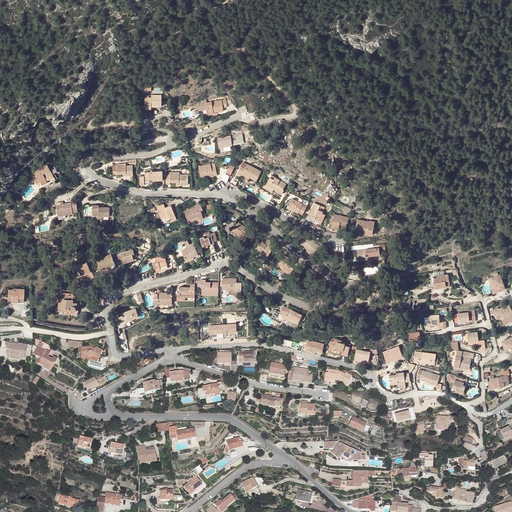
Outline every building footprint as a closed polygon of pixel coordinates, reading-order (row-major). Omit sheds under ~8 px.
[(162,95),(151,95),(151,97),(145,97),(145,106),(152,106),(162,106),(162,95)] [(244,103),(244,105),(239,107),(241,112),(246,110),(248,112),(250,112),(252,112),(254,112),(256,111),(258,109),(259,106),(259,103),(258,101),(256,99),(253,97),(251,97),(249,98),(247,99),(245,101),(244,103)] [(226,99),(206,103),(207,109),(208,113),(215,112),(223,111),(223,108),(227,107),(226,99)] [(243,134),(233,135),(233,144),(244,143),(243,134)] [(231,136),(218,136),(218,149),(232,149),(231,136)] [(133,165),(126,166),(126,163),(113,164),(113,175),(117,174),(124,173),(124,176),(127,175),(133,175),(133,165)] [(212,163),(210,163),(198,166),(201,177),(208,175),(213,174),(213,176),(217,175),(215,164),(214,163),(213,163),(212,163)] [(230,164),(226,172),(230,174),(235,167),(230,164)] [(31,175),(38,189),(44,186),(50,183),(56,180),(47,165),(35,171),(35,172),(31,175)] [(242,167),(241,166),(237,173),(242,175),(243,174),(250,177),(256,181),(261,172),(247,165),(246,166),(245,169),(242,167)] [(153,171),(145,172),(145,176),(140,176),(140,184),(145,184),(145,183),(144,179),(150,179),(153,179),(153,180),(163,180),(163,171),(153,171)] [(188,175),(179,175),(179,173),(170,173),(170,175),(166,175),(166,184),(170,185),(170,182),(176,182),(179,182),(179,185),(188,185),(188,175)] [(230,176),(224,173),(221,179),(227,182),(230,176)] [(286,184),(272,175),(271,177),(266,184),(274,189),(282,194),(284,190),(283,189),(286,184)] [(239,180),(230,176),(227,182),(236,186),(239,180)] [(71,202),(63,204),(60,204),(56,205),(58,214),(64,213),(65,215),(73,213),(73,212),(78,211),(76,200),(71,200),(71,202)] [(303,203),(295,200),(294,201),(292,200),(288,207),(290,209),(292,206),(295,208),(294,210),(298,212),(299,211),(303,213),(306,208),(306,207),(302,205),(303,203)] [(324,207),(314,203),(311,210),(309,209),(308,213),(313,215),(314,214),(316,215),(315,216),(313,221),(321,224),(325,214),(321,212),(322,211),(323,211),(324,207)] [(176,217),(171,205),(165,207),(164,204),(157,207),(157,209),(158,209),(158,211),(161,209),(162,211),(159,212),(161,218),(169,215),(171,219),(176,217)] [(110,207),(99,207),(99,205),(93,205),(92,215),(109,216),(110,209),(110,207)] [(199,211),(197,206),(184,211),(189,223),(204,217),(201,210),(199,211)] [(349,218),(334,214),(331,227),(346,231),(349,218)] [(369,222),(357,219),(356,228),(365,229),(364,232),(372,234),(374,222),(369,221),(369,222)] [(249,229),(238,222),(233,231),(232,230),(230,233),(237,237),(238,234),(246,239),(249,234),(247,233),(249,229)] [(217,240),(215,232),(210,234),(209,231),(205,233),(206,236),(206,238),(205,238),(204,236),(200,238),(203,248),(214,244),(213,241),(217,240)] [(321,247),(307,235),(301,243),(308,248),(315,254),(318,251),(321,247)] [(189,244),(186,237),(182,239),(183,243),(184,243),(187,247),(190,246),(189,244)] [(275,246),(270,242),(271,241),(268,238),(265,243),(262,241),(258,247),(263,251),(268,255),(275,246)] [(199,254),(194,243),(189,244),(190,246),(187,247),(182,250),(185,260),(193,257),(199,254)] [(378,247),(357,250),(358,260),(366,259),(366,256),(372,256),(380,255),(380,250),(385,249),(385,245),(378,246),(378,247)] [(315,254),(308,248),(306,251),(314,257),(316,255),(315,254)] [(133,256),(132,254),(134,253),(133,249),(126,251),(121,252),(121,254),(123,258),(124,263),(134,260),(133,256)] [(115,264),(111,254),(97,260),(101,270),(115,264)] [(168,268),(165,255),(159,257),(160,258),(161,261),(157,262),(154,262),(157,272),(168,269),(168,268)] [(296,263),(285,255),(277,265),(283,270),(285,267),(289,270),(287,273),(291,276),(294,273),(292,271),(294,268),(293,266),(296,263)] [(89,268),(87,262),(78,266),(77,265),(71,267),(74,272),(79,270),(81,275),(78,277),(81,284),(85,282),(84,278),(89,276),(90,278),(94,276),(92,271),(91,271),(90,271),(88,268),(89,268)] [(435,276),(433,276),(435,287),(446,286),(445,281),(449,280),(448,274),(444,275),(435,276)] [(506,289),(501,274),(490,278),(491,283),(493,282),(495,287),(494,288),(495,293),(506,289)] [(236,289),(237,278),(223,278),(223,281),(221,281),(221,286),(222,286),(222,289),(236,289)] [(107,283),(105,280),(100,284),(104,290),(109,285),(108,284),(107,283)] [(446,286),(435,287),(435,289),(450,287),(449,280),(445,281),(446,286)] [(283,285),(277,281),(274,286),(277,288),(281,290),(283,285)] [(219,282),(206,282),(204,282),(204,283),(201,283),(201,287),(202,287),(202,292),(211,292),(219,292),(219,282)] [(190,287),(179,287),(179,291),(177,291),(177,300),(195,300),(195,283),(190,283),(190,287)] [(24,289),(13,288),(13,289),(8,289),(8,298),(13,298),(13,300),(18,300),(18,302),(24,302),(24,289)] [(74,295),(74,294),(60,292),(58,308),(63,308),(64,307),(70,308),(70,310),(71,311),(72,312),(74,312),(75,311),(76,311),(76,310),(77,302),(75,302),(73,302),(74,295)] [(143,299),(141,292),(135,294),(135,296),(137,295),(139,301),(140,300),(143,299)] [(172,292),(158,293),(154,294),(154,298),(154,304),(157,304),(157,305),(158,305),(158,303),(172,303),(172,294),(172,292)] [(410,299),(401,302),(402,310),(411,309),(410,299)] [(511,320),(511,309),(509,304),(498,309),(498,308),(492,310),(495,316),(496,315),(499,319),(501,318),(503,317),(504,319),(502,319),(504,324),(511,320)] [(302,314),(283,305),(280,312),(284,314),(282,316),(288,319),(289,316),(299,321),(300,318),(304,320),(306,317),(302,315),(302,314)] [(135,307),(118,314),(121,323),(139,316),(135,307)] [(284,314),(280,312),(276,309),(272,316),(279,319),(281,320),(282,321),(283,321),(286,323),(288,319),(282,316),(284,314)] [(468,312),(458,313),(459,322),(469,320),(469,321),(476,321),(475,316),(469,317),(468,312)] [(440,322),(439,314),(429,315),(430,325),(436,325),(435,323),(440,323),(440,329),(446,328),(446,321),(440,322)] [(208,324),(208,333),(237,332),(236,323),(208,324)] [(419,331),(409,333),(410,341),(420,340),(421,341),(427,340),(426,336),(420,337),(419,331)] [(478,331),(472,332),(467,333),(468,339),(468,341),(477,340),(478,344),(479,349),(485,349),(484,340),(479,340),(478,331)] [(511,336),(502,341),(505,349),(508,348),(509,351),(510,351),(510,352),(511,350),(511,336)] [(345,344),(341,343),(342,341),(332,338),(328,352),(339,355),(339,353),(341,353),(342,350),(343,350),(342,354),(348,355),(350,346),(345,345),(345,344)] [(308,340),(306,349),(322,353),(324,343),(308,340)] [(90,346),(82,347),(82,342),(68,341),(69,348),(80,347),(80,348),(81,356),(87,355),(87,356),(88,357),(89,358),(90,358),(91,358),(92,357),(93,357),(98,359),(102,350),(96,347),(96,346),(90,344),(90,346)] [(50,352),(46,350),(42,348),(43,344),(41,343),(39,342),(37,347),(33,345),(33,354),(42,358),(39,364),(44,367),(50,370),(51,367),(52,365),(54,366),(58,358),(53,356),(52,359),(48,357),(50,352)] [(15,344),(7,343),(6,349),(8,349),(7,355),(20,357),(20,358),(25,359),(28,345),(18,344),(18,345),(15,344)] [(370,351),(356,349),(356,350),(354,359),(362,361),(362,359),(369,360),(370,351)] [(471,359),(462,357),(462,356),(473,358),(474,353),(457,350),(456,355),(454,366),(469,369),(471,359)] [(255,351),(238,352),(238,363),(243,362),(255,362),(255,351)] [(231,352),(217,353),(214,353),(214,358),(214,363),(217,363),(224,363),(231,363),(231,352)] [(436,354),(415,352),(414,362),(435,364),(436,358),(436,354)] [(286,365),(271,362),(269,373),(284,376),(286,365)] [(390,364),(389,362),(386,363),(387,365),(384,366),(383,367),(383,368),(384,371),(389,369),(393,368),(391,364),(390,364)] [(308,375),(309,370),(294,367),(293,371),(289,370),(288,380),(308,383),(309,379),(311,379),(311,375),(308,375)] [(352,376),(346,372),(344,374),(340,371),(330,369),(329,373),(328,373),(325,373),(324,379),(335,380),(338,380),(346,385),(350,379),(352,376)] [(440,376),(419,369),(417,378),(420,379),(420,380),(429,382),(429,383),(437,386),(438,383),(440,376)] [(509,370),(503,371),(503,373),(500,374),(500,376),(490,379),(491,381),(488,381),(488,378),(484,379),(485,385),(489,385),(490,389),(504,386),(503,381),(509,380),(507,375),(510,374),(509,370)] [(169,372),(165,373),(165,379),(170,379),(170,382),(184,381),(183,371),(169,372)] [(404,372),(396,373),(396,374),(389,375),(391,385),(398,384),(398,383),(405,382),(409,381),(410,381),(409,373),(404,373),(404,372)] [(468,379),(456,375),(449,373),(447,380),(454,382),(453,386),(456,387),(456,389),(464,391),(466,385),(463,384),(464,382),(467,383),(468,379)] [(101,376),(95,377),(83,384),(87,390),(91,388),(99,384),(99,385),(105,382),(102,377),(102,378),(101,376)] [(155,381),(155,380),(144,382),(145,385),(146,384),(147,387),(148,392),(154,391),(160,390),(158,381),(155,381)] [(217,383),(202,386),(203,392),(205,391),(205,396),(219,393),(217,383)] [(366,401),(365,400),(366,397),(365,394),(364,392),(361,390),(358,389),(354,391),(353,392),(351,393),(351,395),(351,397),(351,400),(352,402),(353,403),(355,404),(357,405),(359,405),(361,404),(361,407),(363,408),(366,407),(367,410),(370,412),(371,412),(374,412),(376,412),(378,410),(379,408),(380,407),(380,405),(380,402),(379,401),(379,400),(377,398),(375,397),(372,397),(369,398),(367,399),(366,401)] [(85,397),(82,391),(76,394),(79,398),(80,399),(81,399),(82,399),(85,397)] [(235,401),(236,392),(228,391),(227,400),(235,401)] [(497,398),(495,394),(485,399),(485,403),(486,402),(487,403),(497,398)] [(283,399),(262,395),(260,402),(260,404),(269,406),(269,405),(275,406),(281,407),(283,399)] [(301,404),(300,414),(313,415),(314,407),(314,405),(307,404),(301,404)] [(409,412),(392,413),(393,422),(410,421),(409,412)] [(363,432),(366,421),(351,416),(347,427),(363,432)] [(444,425),(444,423),(438,422),(438,424),(437,424),(436,430),(448,431),(448,425),(444,425)] [(167,423),(156,424),(157,432),(168,431),(167,423)] [(424,426),(416,425),(416,433),(423,434),(424,426)] [(168,427),(170,439),(177,437),(177,441),(186,439),(196,437),(194,428),(177,431),(176,431),(176,430),(177,429),(176,426),(168,427)] [(511,428),(510,430),(509,426),(500,430),(504,440),(511,435),(511,428)] [(93,439),(80,436),(77,446),(90,449),(93,439)] [(243,447),(239,437),(226,442),(227,446),(229,451),(243,447)] [(349,447),(340,442),(339,443),(337,441),(338,441),(324,441),(324,449),(331,449),(332,448),(333,446),(335,448),(334,449),(331,452),(339,459),(345,451),(347,449),(351,451),(351,455),(351,460),(352,460),(365,459),(365,455),(361,455),(361,452),(349,447)] [(124,445),(111,442),(109,452),(122,455),(124,445)] [(463,449),(469,451),(471,444),(465,442),(463,449)] [(145,448),(145,446),(136,447),(140,463),(157,462),(154,449),(146,450),(145,448)] [(490,470),(491,470),(507,462),(504,455),(498,458),(497,457),(487,462),(490,470)] [(475,462),(473,459),(467,462),(463,461),(462,469),(475,470),(475,462)] [(202,470),(199,466),(195,469),(194,470),(191,472),(191,475),(194,479),(183,487),(190,495),(195,491),(194,490),(202,484),(196,477),(197,474),(202,470)] [(409,468),(401,468),(402,470),(397,470),(397,475),(416,475),(416,467),(409,467),(409,468)] [(368,471),(352,471),(352,476),(353,476),(353,480),(351,480),(347,480),(347,486),(353,487),(353,485),(361,485),(361,483),(368,483),(368,471)] [(258,486),(253,477),(241,483),(246,492),(258,486)] [(341,480),(333,478),(331,486),(339,487),(341,480)] [(443,488),(429,486),(429,492),(437,492),(437,498),(442,499),(445,498),(444,492),(443,489),(443,488)] [(465,492),(466,490),(460,489),(457,488),(456,491),(458,492),(458,494),(460,494),(459,501),(472,503),(475,491),(470,491),(470,493),(465,492)] [(164,490),(159,490),(159,500),(173,500),(173,490),(167,490),(164,490)] [(313,493),(297,490),(295,500),(300,501),(300,499),(311,502),(313,493)] [(121,495),(106,493),(105,498),(105,503),(108,504),(108,505),(115,506),(115,505),(120,506),(120,503),(121,495)] [(231,494),(221,501),(220,500),(215,504),(220,511),(222,511),(227,508),(226,507),(235,500),(231,494)] [(71,497),(62,495),(61,498),(59,503),(71,506),(72,504),(77,505),(78,504),(79,505),(79,504),(78,503),(79,500),(71,498),(71,497)] [(371,499),(371,495),(358,500),(358,502),(352,502),(352,508),(358,508),(358,509),(371,509),(371,502),(371,499)] [(408,504),(400,503),(401,496),(395,495),(392,503),(389,510),(397,511),(403,511),(403,510),(408,511),(408,505),(408,504)] [(105,498),(98,496),(95,511),(103,511),(105,503),(105,498)] [(510,503),(494,507),(495,511),(511,511),(511,510),(510,504),(510,503)]
